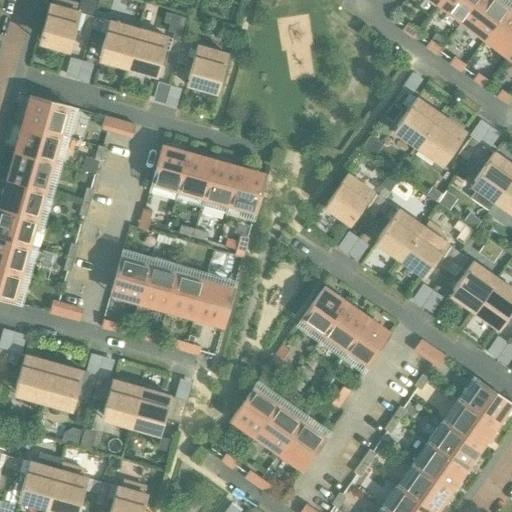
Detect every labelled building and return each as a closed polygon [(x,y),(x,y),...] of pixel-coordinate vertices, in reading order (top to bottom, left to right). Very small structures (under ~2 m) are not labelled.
[(49,4),(40,37),(47,39),(45,45),(66,50),(68,45),(69,46),(78,13),(74,11),(76,4),(60,0),(53,0),(52,5),(49,4)] [(447,12),(461,22),(477,0),(441,0),(438,5),(442,1),(451,7),(447,12)] [(470,29),(484,40),(508,8),(497,0),(477,0),(461,22),(461,23),(465,18),(474,25),(470,29)] [(493,47),(507,57),(511,50),(511,7),(510,10),(508,8),(484,40),(488,36),(497,42),(493,47)] [(88,38),(90,28),(94,17),(84,14),(78,35),(88,38)] [(103,20),(94,17),(90,28),(100,31),(103,20)] [(126,68),(137,29),(109,21),(99,54),(107,56),(105,62),(126,68)] [(402,30),(414,38),(418,32),(407,24),(402,30)] [(137,29),(126,68),(127,68),(148,74),(150,69),(157,71),(166,37),(137,29)] [(168,50),(178,53),(181,42),(172,39),(168,50)] [(426,47),(437,55),(442,48),(430,40),(426,47)] [(181,42),(178,53),(175,63),(185,65),(191,44),(181,42)] [(209,85),(217,87),(226,54),(197,46),(187,79),(189,79),(187,85),(208,90),(209,85)] [(66,74),(90,80),(94,61),(70,55),(66,74)] [(449,63),(461,71),(465,65),(454,57),(449,63)] [(473,80),(484,88),(489,81),(477,73),(473,80)] [(178,104),(181,84),(157,80),(154,100),(178,104)] [(401,88),(394,98),(403,104),(409,94),(401,88)] [(511,97),(501,90),(496,96),(508,104),(511,98),(511,97)] [(27,108),(22,124),(61,135),(61,133),(68,135),(75,112),(68,110),(69,107),(35,97),(32,109),(27,108)] [(416,148),(439,115),(415,98),(395,126),(401,131),(398,135),(416,147),(416,148)] [(439,115),(416,148),(417,148),(435,160),(438,156),(444,160),(464,132),(439,115)] [(100,128),(110,131),(113,119),(104,117),(100,128)] [(480,118),(472,134),(491,145),(500,129),(480,118)] [(113,119),(110,131),(131,137),(135,125),(113,119)] [(23,142),(20,153),(53,163),(61,135),(22,124),(17,141),(23,142)] [(466,160),(471,153),(478,143),(470,137),(458,155),(466,160)] [(486,148),(478,143),(471,153),(479,158),(486,148)] [(94,159),(101,161),(105,148),(97,146),(94,159)] [(151,184),(177,191),(188,152),(174,148),(173,154),(160,150),(151,184)] [(177,191),(202,198),(213,160),(212,160),(211,165),(198,161),(200,156),(188,152),(177,191)] [(493,202),(494,202),(511,176),(511,165),(493,152),(473,181),(479,185),(476,189),(494,202),(493,202)] [(15,170),(12,181),(45,190),(53,163),(20,153),(19,154),(14,153),(10,168),(15,170)] [(226,205),(228,206),(239,167),(238,167),(236,172),(225,169),(227,164),(213,160),(202,198),(204,199),(202,206),(224,212),(226,205)] [(239,167),(228,206),(254,213),(263,180),(251,176),(252,171),(239,167)] [(329,211),(347,223),(350,219),(351,220),(371,191),(346,174),(326,202),(332,206),(329,211)] [(380,187),(389,193),(398,180),(388,174),(380,187)] [(511,176),(494,202),(495,203),(495,202),(511,214),(511,176)] [(7,198),(4,209),(37,218),(45,190),(12,181),(11,182),(6,180),(2,196),(7,198)] [(93,190),(86,188),(78,215),(86,217),(93,190)] [(371,218),(377,210),(384,200),(376,195),(363,213),(371,218)] [(392,206),(384,200),(377,210),(385,216),(392,206)] [(0,237),(29,246),(37,218),(4,209),(4,210),(0,208),(0,237)] [(140,221),(148,224),(151,210),(144,208),(140,221)] [(398,259),(421,227),(397,209),(377,238),(383,242),(380,246),(398,259)] [(421,227),(398,259),(399,260),(417,272),(420,268),(426,272),(446,244),(442,241),(446,235),(427,222),(423,228),(421,227)] [(178,232),(191,236),(194,228),(180,225),(178,232)] [(194,228),(191,236),(205,240),(207,232),(194,228)] [(358,258),(369,242),(349,228),(338,245),(358,258)] [(247,238),(239,235),(235,249),(243,251),(247,238)] [(0,267),(21,274),(29,246),(0,237),(0,267)] [(481,248),(495,258),(502,247),(488,238),(481,248)] [(70,243),(63,270),(70,272),(78,245),(70,243)] [(446,271),(452,262),(459,253),(450,247),(438,265),(446,271)] [(467,258),(459,253),(452,262),(460,268),(467,258)] [(122,298),(138,302),(149,264),(120,256),(111,289),(123,292),(122,298)] [(149,306),(166,310),(177,272),(174,271),(176,264),(155,258),(153,265),(149,264),(138,302),(139,303),(140,297),(151,300),(149,306)] [(472,311),(473,312),(496,279),(472,262),(452,290),(458,294),(455,299),(472,311)] [(21,274),(0,267),(0,298),(13,302),(21,274)] [(166,310),(194,318),(204,280),(177,272),(166,310)] [(511,290),(496,279),(473,312),(474,312),(491,324),(494,320),(500,324),(511,307),(511,290)] [(204,280),(194,318),(210,323),(211,317),(223,321),(233,288),(204,280)] [(433,311),(443,294),(422,281),(412,299),(433,311)] [(300,319),(322,335),(345,302),(330,292),(327,296),(320,291),(300,319)] [(52,301),(49,312),(58,315),(61,303),(52,301)] [(342,349),(344,350),(367,317),(366,317),(363,321),(350,313),(353,308),(345,302),(322,335),(324,336),(320,342),(338,355),(342,349)] [(367,317),(344,350),(366,365),(386,337),(375,330),(378,325),(367,317)] [(103,319),(100,327),(114,331),(116,323),(103,319)] [(0,340),(0,344),(21,350),(26,332),(4,326),(0,340)] [(143,339),(157,343),(159,335),(145,331),(143,339)] [(487,350),(507,363),(511,355),(511,342),(498,334),(487,350)] [(171,347),(184,350),(186,343),(173,339),(171,347)] [(186,343),(184,350),(198,354),(200,347),(186,343)] [(274,356),(281,360),(289,349),(283,344),(274,356)] [(0,371),(3,372),(6,362),(9,351),(0,348),(0,371)] [(94,350),(87,365),(107,374),(113,359),(94,350)] [(19,353),(9,351),(6,362),(15,365),(19,353)] [(430,362),(433,364),(438,367),(445,358),(437,352),(430,362)] [(41,402),(42,402),(52,363),(24,355),(15,388),(22,390),(20,395),(41,401),(41,402)] [(52,363),(42,402),(63,407),(65,402),(72,404),(81,371),(52,363)] [(301,365),(297,372),(308,380),(313,373),(301,365)] [(84,384),(93,387),(96,375),(87,373),(84,384)] [(428,379),(424,376),(422,374),(414,386),(420,390),(428,379)] [(96,375),(93,387),(103,390),(106,378),(96,375)] [(295,378),(291,385),(299,390),(303,384),(295,378)] [(129,425),(130,425),(140,388),(112,380),(102,413),(110,415),(108,419),(129,424),(129,425)] [(478,380),(462,403),(495,426),(503,414),(499,411),(506,400),(478,380)] [(334,398),(341,402),(349,391),(342,386),(334,398)] [(240,427),(254,437),(277,404),(253,387),(233,415),(243,422),(240,427)] [(140,388),(130,425),(131,425),(151,431),(152,427),(160,429),(163,417),(167,418),(179,421),(185,400),(140,388)] [(462,403),(447,424),(480,448),(481,447),(476,444),(482,434),(487,438),(495,426),(462,403)] [(263,443),(277,453),(300,420),(277,404),(254,437),(258,432),(267,438),(263,443)] [(383,429),(390,434),(406,411),(399,406),(383,429)] [(300,420),(277,453),(291,463),(295,458),(305,466),(325,437),(300,420)] [(434,444),(432,446),(465,469),(461,465),(467,456),(472,459),(480,448),(447,424),(447,425),(441,421),(428,440),(434,444)] [(62,440),(76,443),(80,428),(72,426),(64,431),(62,440)] [(418,466),(417,468),(450,491),(450,490),(446,487),(452,478),(457,481),(465,469),(432,446),(431,447),(426,443),(413,461),(418,466)] [(353,472),(359,477),(376,454),(369,449),(353,472)] [(225,453),(220,460),(232,468),(236,461),(225,453)] [(1,466),(10,469),(13,457),(4,455),(1,466)] [(13,457),(10,469),(20,472),(23,460),(13,457)] [(46,508),(57,470),(28,461),(19,495),(26,497),(25,502),(46,508)] [(57,470),(46,508),(47,508),(60,511),(68,511),(69,509),(77,511),(86,477),(81,476),(83,471),(61,464),(59,470),(57,470)] [(417,468),(402,489),(434,511),(435,511),(430,508),(437,499),(442,502),(450,491),(417,468)] [(244,476),(256,485),(260,478),(249,470),(244,476)] [(260,478),(256,485),(267,493),(272,486),(260,478)] [(88,491),(98,493),(101,482),(91,479),(88,491)] [(146,511),(141,510),(146,495),(143,494),(145,487),(122,481),(120,487),(116,486),(108,511),(146,511)] [(101,482),(98,493),(95,503),(105,506),(111,485),(101,482)] [(434,511),(402,489),(387,511),(388,511),(434,511)] [(339,493),(331,504),(337,509),(345,497),(339,493)] [(0,511),(11,511),(14,501),(0,498),(0,511)]
